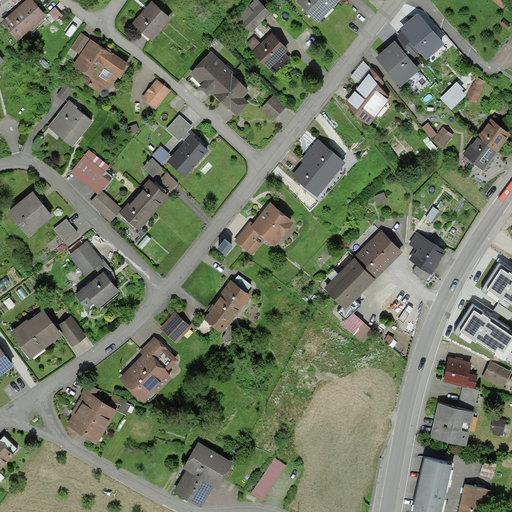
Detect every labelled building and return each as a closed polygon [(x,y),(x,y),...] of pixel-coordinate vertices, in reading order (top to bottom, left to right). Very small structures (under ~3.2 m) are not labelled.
[(21,5),(4,20),(14,32),(22,24),(24,26),(42,11),(32,0),(24,0),(20,4),(21,5)] [(168,15),(151,0),(133,20),(150,35),(168,15)] [(269,7),(261,0),(251,0),(236,15),(249,28),(269,7)] [(328,0),(297,0),(314,15),(328,0)] [(424,9),(411,20),(426,37),(428,36),(431,39),(438,33),(432,26),(435,22),(424,9)] [(509,22),(503,16),(498,21),(504,27),(509,22)] [(413,48),(426,37),(411,20),(398,31),(401,33),(413,48)] [(86,35),(80,30),(71,42),(78,46),(86,35)] [(270,30),(261,40),(252,48),(267,62),(285,43),(270,30)] [(401,33),(387,45),(402,62),(415,51),(413,48),(401,33)] [(246,42),(252,48),(261,40),(254,34),(246,42)] [(102,46),(90,38),(75,58),(93,72),(88,79),(98,86),(98,91),(106,90),(106,84),(123,60),(103,45),(102,46)] [(394,69),(402,62),(387,45),(379,51),(394,69)] [(246,85),(211,51),(194,69),(203,78),(201,80),(208,87),(224,71),(226,74),(212,89),(220,98),(224,94),(230,100),(228,103),(235,110),(246,99),(239,92),(246,85)] [(243,65),(235,58),(230,64),(238,71),(243,65)] [(67,70),(56,63),(51,71),(62,78),(67,70)] [(362,78),(363,79),(372,87),(377,82),(382,76),(372,67),(362,78)] [(485,77),(474,72),(464,95),(475,99),(485,77)] [(166,88),(154,78),(141,94),(154,104),(166,88)] [(388,93),(377,82),(372,87),(363,79),(346,97),(360,110),(358,112),(366,120),(375,110),(371,106),(379,98),(381,100),(388,93)] [(72,84),(65,80),(56,92),(63,97),(72,84)] [(284,104),(272,92),(260,104),(272,116),(284,104)] [(76,102),(68,95),(47,122),(70,141),(90,117),(74,104),(76,102)] [(189,123),(177,111),(165,124),(177,136),(180,132),(186,127),(189,123)] [(134,121),(126,123),(128,131),(136,129),(134,121)] [(439,133),(429,121),(422,127),(432,139),(439,133)] [(509,134),(492,121),(479,137),(496,151),(509,134)] [(206,146),(186,127),(180,132),(185,137),(175,148),(177,150),(172,156),(183,166),(189,160),(191,162),(206,146)] [(452,137),(444,129),(434,141),(443,148),(452,137)] [(339,155),(317,136),(310,144),(314,147),(292,170),(315,190),(323,182),(319,178),(339,155)] [(496,151),(479,137),(465,153),(483,167),(496,151)] [(167,151),(160,144),(152,152),(160,159),(167,151)] [(92,149),(86,156),(101,170),(105,166),(108,163),(92,149)] [(91,185),(101,170),(86,156),(83,153),(71,166),(91,185)] [(160,163),(150,154),(142,164),(152,172),(160,163)] [(112,172),(105,166),(101,170),(91,185),(96,190),(99,187),(112,172)] [(177,179),(166,168),(159,175),(171,186),(177,179)] [(150,176),(135,192),(151,207),(166,191),(150,176)] [(117,205),(99,187),(96,190),(86,199),(105,218),(117,205)] [(50,209),(32,188),(9,208),(27,229),(50,209)] [(136,223),(151,207),(135,192),(120,208),(136,223)] [(288,218),(270,201),(253,220),(259,226),(268,233),(266,236),(270,240),(275,239),(278,235),(275,232),(288,218)] [(76,228),(65,214),(51,225),(63,239),(76,228)] [(243,225),(252,233),(259,226),(253,220),(250,218),(243,225)] [(245,246),(255,235),(252,233),(243,225),(233,236),(245,246)] [(381,227),(355,253),(373,272),(399,246),(381,227)] [(417,259),(429,267),(443,248),(417,229),(410,238),(417,244),(410,254),(417,259)] [(255,235),(245,246),(249,250),(259,239),(255,235)] [(231,243),(222,237),(218,243),(226,249),(231,243)] [(98,258),(83,239),(69,250),(83,269),(98,258)] [(352,292),(373,272),(355,253),(334,273),(352,292)] [(429,267),(417,259),(412,266),(424,275),(429,267)] [(511,266),(499,259),(483,284),(511,302),(511,266)] [(116,286),(102,269),(76,289),(83,299),(89,294),(96,302),(116,286)] [(233,279),(245,288),(251,280),(239,271),(233,279)] [(325,282),(343,301),(352,292),(334,273),(325,282)] [(245,288),(233,279),(230,276),(209,304),(211,306),(206,313),(219,323),(224,317),(227,319),(249,290),(245,288)] [(359,299),(352,292),(343,301),(336,307),(344,315),(359,299)] [(511,341),(511,326),(473,301),(457,326),(502,356),(511,341)] [(58,330),(42,309),(30,319),(27,316),(12,327),(30,351),(58,330)] [(187,322),(176,311),(163,325),(174,336),(187,322)] [(83,330),(71,314),(59,323),(72,339),(83,330)] [(371,326),(360,316),(350,327),(361,337),(371,326)] [(145,350),(154,358),(165,345),(153,334),(142,347),(145,350)] [(0,344),(0,369),(12,360),(0,344)] [(154,358),(145,350),(123,373),(127,377),(128,383),(134,384),(143,391),(151,382),(156,386),(169,372),(154,358)] [(456,359),(450,358),(446,382),(467,386),(468,384),(475,385),(477,375),(469,373),(471,362),(464,360),(464,359),(456,358),(456,359)] [(510,371),(492,362),(484,377),(502,387),(510,371)] [(308,407),(317,388),(297,378),(287,399),(290,400),(280,423),(298,431),(308,407)] [(85,390),(91,393),(96,384),(86,380),(81,390),(84,392),(85,390)] [(317,388),(308,407),(335,419),(348,390),(335,384),(331,394),(317,388)] [(458,407),(473,411),(478,389),(463,386),(458,407)] [(77,403),(103,420),(112,407),(91,393),(85,390),(84,392),(77,403)] [(103,420),(77,403),(72,410),(74,412),(70,418),(75,421),(95,434),(103,420)] [(473,411),(458,407),(438,403),(430,435),(467,444),(475,411),(473,411)] [(131,408),(124,405),(120,413),(127,416),(131,408)] [(74,412),(72,410),(63,410),(68,425),(75,421),(70,418),(74,412)] [(506,415),(495,413),(491,431),(502,433),(506,415)] [(6,433),(0,440),(11,450),(17,443),(6,433)] [(293,435),(284,452),(292,457),(301,439),(293,435)] [(0,461),(11,450),(0,440),(0,461)] [(229,461),(199,444),(192,456),(195,458),(177,490),(201,503),(213,481),(217,483),(229,461)] [(241,449),(235,446),(231,452),(238,455),(241,449)] [(440,511),(451,462),(425,456),(414,510),(422,511),(440,511)] [(286,464),(275,457),(251,494),(262,501),(286,464)] [(497,464),(484,461),(481,475),(494,478),(497,464)] [(483,511),(489,489),(467,484),(459,511),(483,511)]
